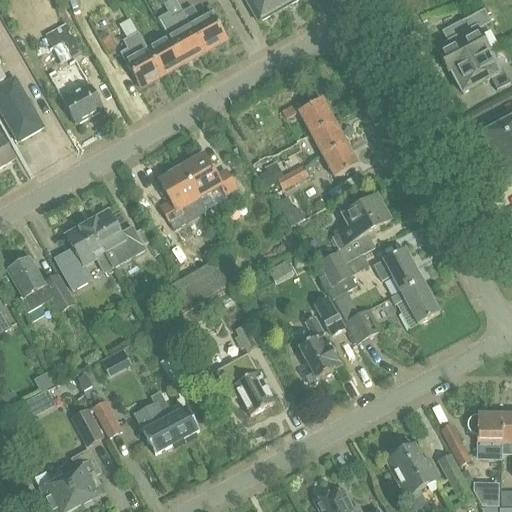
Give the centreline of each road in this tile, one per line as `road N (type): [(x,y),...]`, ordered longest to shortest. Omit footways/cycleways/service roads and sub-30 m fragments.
road 1 (residential): [(0,220),(340,27)]
road 2 (residential): [(187,511),(506,335)]
road 3 (residential): [(506,335),(340,27)]
